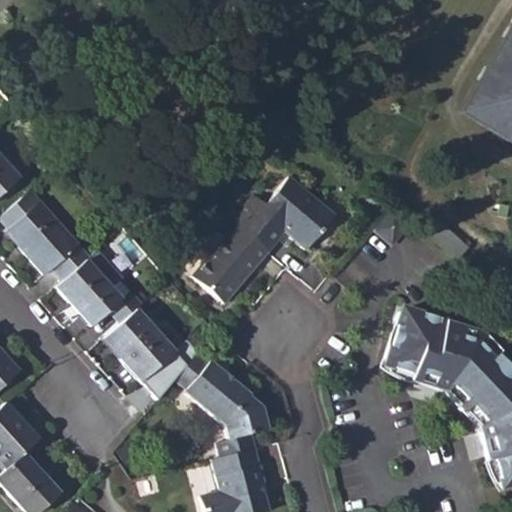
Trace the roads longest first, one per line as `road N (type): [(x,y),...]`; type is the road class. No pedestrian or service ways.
road 1 (residential): [(317,511),(300,448),(309,423),(291,321)]
road 2 (residential): [(86,409),(62,361),(0,292)]
